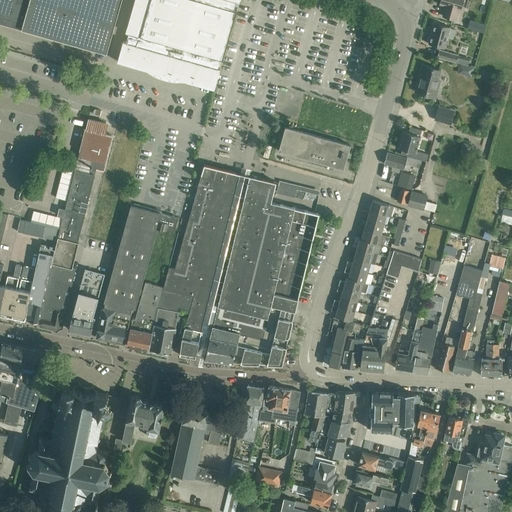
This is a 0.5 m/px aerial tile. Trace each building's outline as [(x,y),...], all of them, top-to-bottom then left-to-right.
[(0,0),(0,23),(22,30),(30,0),(0,0)] [(30,0),(22,30),(107,54),(121,0),(30,0)] [(239,3),(239,0),(134,0),(126,33),(129,34),(126,42),(123,41),(117,62),(215,89),(220,69),(217,68),(220,60),(223,60),(237,11),(234,10),(236,2),(239,3)] [(460,11),(462,0),(440,0),(440,5),(445,6),(443,16),(455,20),(458,10),(460,11)] [(429,44),(438,47),(444,48),(447,38),(453,39),(455,30),(449,28),(450,27),(435,23),(429,44)] [(439,50),(437,57),(456,63),(458,56),(439,50)] [(458,63),(457,66),(461,67),(459,74),(465,75),(468,66),(458,63)] [(417,93),(427,95),(435,98),(438,88),(435,87),(440,70),(423,65),(419,79),(421,79),(417,93)] [(435,120),(451,124),(455,111),(438,107),(435,120)] [(33,211),(30,221),(45,225),(60,229),(58,238),(77,243),(96,168),(104,170),(112,136),(103,133),(106,123),(88,119),(88,120),(86,129),(85,129),(79,151),(75,170),(63,167),(55,198),(67,201),(65,210),(60,209),(58,215),(63,217),(63,218),(33,211)] [(278,151),(344,169),(350,145),(285,127),(278,151)] [(403,131),(399,148),(406,150),(404,155),(407,156),(421,160),(426,161),(428,154),(416,151),(422,130),(410,127),(408,133),(403,131)] [(422,143),(431,145),(433,133),(425,131),(422,143)] [(473,146),(465,143),(461,155),(469,158),(473,146)] [(263,157),(268,158),(271,147),(267,145),(263,157)] [(406,158),(387,153),(384,164),(392,166),(391,170),(392,171),(398,173),(399,172),(400,169),(403,170),(404,168),(405,164),(419,168),(421,160),(407,156),(406,158)] [(488,160),(478,157),(475,168),(485,170),(488,160)] [(172,269),(167,288),(194,296),(180,354),(201,358),(218,361),(231,363),(282,363),(319,214),(271,200),(276,182),(246,175),(204,165),(174,270),(172,269)] [(400,186),(410,189),(411,189),(415,176),(404,173),(400,186)] [(280,181),(277,193),(289,196),(292,184),(280,181)] [(397,201),(405,203),(408,190),(401,188),(397,201)] [(424,210),(428,196),(412,191),(408,205),(424,210)] [(389,205),(373,200),(370,210),(386,215),(389,205)] [(105,303),(132,309),(135,309),(161,213),(130,205),(103,302),(105,303)] [(386,215),(370,210),(367,220),(383,225),(386,215)] [(511,211),(503,210),(501,221),(511,224),(511,211)] [(20,219),(17,231),(23,233),(26,220),(20,219)] [(405,220),(400,219),(397,229),(403,230),(405,220)] [(30,221),(26,220),(23,233),(33,235),(42,237),(45,225),(30,221)] [(381,234),(383,225),(367,220),(364,230),(381,234)] [(42,237),(52,240),(52,237),(57,238),(58,238),(60,229),(45,225),(42,237)] [(403,230),(397,229),(394,238),(396,239),(400,240),(403,230)] [(364,230),(361,239),(382,246),(383,246),(386,236),(364,230)] [(55,250),(39,323),(53,326),(58,324),(61,310),(60,303),(64,297),(64,290),(67,283),(67,276),(70,269),(70,268),(71,268),(78,243),(77,243),(58,238),(57,238),(55,250)] [(360,239),(357,248),(374,253),(377,254),(377,253),(379,254),(382,246),(361,239),(360,239)] [(39,324),(39,323),(55,250),(40,247),(25,320),(25,321),(39,324)] [(357,248),(354,258),(371,263),(374,264),(377,254),(357,248)] [(390,261),(386,274),(397,277),(401,264),(418,270),(422,258),(394,250),(393,252),(391,258),(390,261)] [(371,263),(354,258),(353,263),(347,261),(346,266),(368,273),(371,263)] [(431,260),(428,272),(436,274),(439,261),(431,260)] [(0,314),(25,320),(35,269),(15,265),(12,276),(8,275),(5,286),(0,308),(0,314)] [(462,328),(471,331),(485,282),(479,281),(483,270),(463,265),(456,294),(470,297),(462,328)] [(366,283),(368,273),(346,266),(344,272),(348,273),(347,277),(366,283)] [(71,320),(69,329),(73,330),(80,332),(83,315),(95,270),(85,267),(72,313),(71,320)] [(83,315),(80,332),(91,334),(93,324),(94,317),(105,273),(95,270),(83,315)] [(366,283),(347,277),(345,281),(340,280),(339,285),(360,291),(363,282),(365,283),(366,283)] [(381,280),(378,304),(388,306),(392,281),(381,280)] [(509,283),(499,281),(490,313),(501,316),(509,283)] [(132,319),(126,345),(149,350),(163,287),(146,282),(135,320),(132,319)] [(360,291),(339,285),(337,291),(342,292),(341,296),(358,301),(360,291)] [(163,288),(149,350),(171,354),(180,308),(190,310),(193,296),(163,288)] [(358,301),(341,296),(340,301),(334,299),(333,304),(355,311),(358,301)] [(437,296),(434,310),(440,311),(443,297),(437,296)] [(105,303),(97,335),(125,341),(132,309),(105,303)] [(355,311),(333,304),(331,310),(336,312),(335,316),(352,321),(355,311)] [(359,332),(361,324),(333,317),(332,324),(359,332)] [(362,344),(360,368),(383,371),(386,339),(390,339),(396,318),(393,317),(389,329),(368,327),(362,344)] [(416,322),(416,324),(412,341),(408,354),(406,354),(406,352),(399,351),(399,353),(398,353),(395,368),(412,371),(418,342),(423,326),(423,323),(416,322)] [(503,332),(511,333),(511,323),(504,322),(503,332)] [(324,363),(339,367),(342,350),(346,338),(348,329),(332,324),(324,363)] [(418,342),(412,371),(428,373),(437,329),(423,326),(418,342)] [(462,328),(457,348),(466,350),(471,331),(462,328)] [(357,368),(359,351),(351,350),(355,338),(356,331),(348,329),(346,338),(348,338),(344,349),(342,367),(357,369),(357,368)] [(442,342),(441,342),(435,368),(450,372),(456,345),(448,343),(449,337),(444,335),(442,342)] [(2,342),(0,354),(0,380),(2,381),(0,388),(0,400),(12,404),(24,347),(16,345),(2,342)] [(491,376),(493,344),(487,343),(486,358),(481,358),(481,375),(491,376)] [(499,344),(493,344),(491,376),(502,377),(503,359),(498,359),(499,344)] [(24,347),(12,404),(34,411),(41,388),(35,387),(37,380),(39,380),(45,351),(30,348),(24,347)] [(457,348),(452,371),(470,375),(474,359),(473,358),(475,352),(457,348)] [(73,386),(73,388),(64,386),(65,384),(63,384),(62,386),(61,385),(61,387),(62,387),(60,396),(59,395),(59,396),(58,396),(54,399),(53,398),(52,399),(53,400),(52,404),(51,404),(51,405),(53,405),(55,409),(53,418),(54,419),(54,420),(55,420),(51,440),(41,438),(40,437),(39,437),(40,440),(37,439),(35,448),(38,449),(31,454),(29,453),(28,454),(30,455),(28,463),(26,464),(27,465),(29,464),(34,472),(30,488),(29,489),(29,490),(31,489),(41,491),(40,495),(39,494),(38,496),(40,496),(42,501),(40,503),(41,504),(42,502),(46,509),(44,509),(44,510),(46,510),(46,511),(101,511),(102,510),(105,510),(107,501),(106,500),(108,489),(107,488),(109,481),(109,482),(110,481),(108,480),(110,471),(112,471),(112,470),(110,470),(105,462),(108,463),(110,454),(107,453),(108,452),(107,451),(106,451),(96,449),(98,440),(109,443),(113,426),(104,424),(105,419),(109,416),(110,417),(110,416),(109,416),(110,412),(111,412),(111,411),(110,411),(107,407),(107,405),(105,405),(107,396),(109,397),(109,395),(107,395),(107,393),(106,393),(105,394),(97,392),(97,391),(96,391),(93,387),(94,386),(92,386),(91,387),(90,389),(81,387),(81,385),(80,383),(79,383),(75,386),(73,386)] [(238,431),(236,438),(253,442),(257,427),(258,419),(258,417),(260,410),(263,387),(248,385),(241,424),(238,431)] [(258,417),(258,419),(266,420),(272,421),(273,417),(290,420),(289,424),(295,425),(299,401),(300,391),(285,388),(269,386),(269,388),(268,388),(268,390),(265,390),(262,410),(260,410),(258,417)] [(308,390),(308,392),(304,413),(315,414),(311,429),(313,430),(310,440),(317,442),(319,434),(323,421),(324,415),(327,393),(308,390)] [(336,394),(330,393),(327,405),(331,405),(332,404),(334,404),(333,411),(352,412),(355,392),(336,391),(336,394)] [(371,417),(370,430),(393,431),(393,422),(397,422),(397,424),(404,425),(404,422),(409,423),(409,425),(413,425),(414,394),(398,393),(398,396),(393,396),(393,393),(372,392),(371,405),(374,405),(374,417),(371,417)] [(131,398),(129,408),(122,440),(130,441),(135,422),(141,423),(140,428),(147,429),(146,433),(147,435),(154,437),(157,436),(158,430),(159,431),(164,405),(142,401),(140,397),(134,396),(131,398)] [(185,406),(171,473),(193,478),(196,466),(204,434),(208,413),(209,412),(185,406)] [(420,410),(418,420),(417,424),(421,425),(419,435),(420,436),(420,437),(425,438),(429,420),(428,420),(429,416),(431,417),(432,412),(420,410)] [(352,412),(333,411),(332,421),(350,422),(352,412)] [(440,414),(432,412),(431,417),(429,416),(428,420),(429,420),(425,438),(424,441),(423,444),(431,446),(433,439),(434,439),(436,429),(437,429),(440,414)] [(221,415),(208,413),(204,434),(209,435),(208,442),(218,444),(221,428),(218,427),(221,415)] [(449,416),(446,426),(443,440),(452,442),(452,445),(452,446),(452,447),(453,448),(454,449),(459,450),(460,448),(461,448),(464,436),(467,426),(461,425),(462,419),(449,416)] [(328,420),(327,423),(323,421),(319,434),(320,432),(325,434),(328,420)] [(350,422),(332,421),(328,435),(347,436),(350,422)] [(0,432),(0,444),(7,447),(8,442),(5,441),(7,435),(0,432)] [(468,455),(467,463),(473,465),(472,466),(457,463),(457,464),(443,511),(505,511),(507,505),(502,504),(511,455),(511,446),(502,444),(504,435),(494,433),(493,436),(486,434),(485,438),(480,437),(476,456),(468,455)] [(319,434),(318,438),(322,439),(327,441),(324,453),(331,455),(341,458),(341,457),(342,455),(343,452),(343,450),(345,441),(335,438),(323,435),(319,434)] [(122,440),(115,438),(113,448),(120,450),(122,440)] [(423,447),(423,444),(424,441),(412,439),(411,444),(423,447)] [(295,451),(293,459),(312,464),(314,455),(295,451)] [(392,468),(394,461),(362,452),(358,465),(375,469),(376,464),(392,468)] [(308,473),(308,475),(313,476),(311,485),(321,488),(331,491),(331,489),(333,489),(335,483),(333,483),(335,474),(333,473),(336,464),(334,463),(335,461),(315,456),(312,468),(311,467),(310,467),(308,473)] [(427,478),(419,476),(423,460),(408,456),(399,494),(401,495),(396,511),(410,511),(416,490),(424,492),(427,478)] [(217,483),(219,471),(196,466),(193,478),(217,483)] [(259,467),(256,480),(266,482),(269,469),(259,467)] [(269,469),(266,482),(277,485),(280,472),(269,469)] [(373,475),(357,471),(355,475),(354,476),(354,479),(354,481),(354,482),(370,487),(372,482),(374,482),(375,481),(387,485),(389,478),(373,473),(373,475)] [(229,489),(223,511),(235,511),(242,482),(232,480),(230,489),(229,489)] [(332,493),(293,483),(292,488),(297,490),(296,492),(312,496),(310,502),(328,506),(332,493)] [(381,490),(380,496),(386,498),(396,501),(398,494),(381,490)] [(386,498),(380,496),(372,494),(371,500),(357,496),(354,506),(374,511),(375,506),(383,508),(386,498)] [(283,497),(279,511),(316,511),(307,509),(308,503),(299,501),(283,497)]
